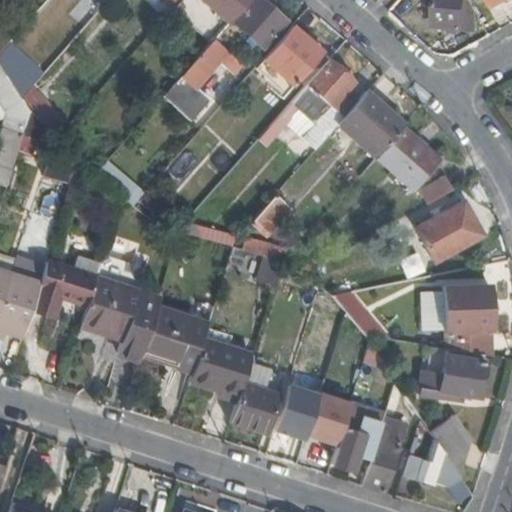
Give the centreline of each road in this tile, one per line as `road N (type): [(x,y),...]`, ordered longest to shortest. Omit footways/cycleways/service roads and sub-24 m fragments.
road 1 (residential): [(351,511),(0,398)]
road 2 (residential): [(433,93),(330,0)]
road 3 (residential): [(511,203),(492,160),(433,93)]
